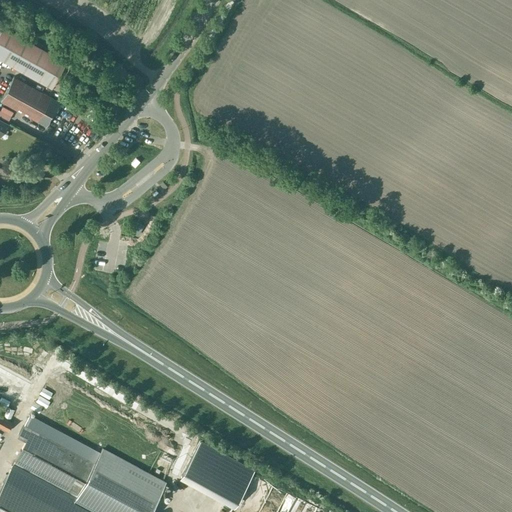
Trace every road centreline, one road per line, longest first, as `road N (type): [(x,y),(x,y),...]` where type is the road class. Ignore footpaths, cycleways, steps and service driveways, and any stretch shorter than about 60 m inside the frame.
road 1 (trunk): [(395,511),(117,336)]
road 2 (tertiary): [(67,189),(144,100),(210,0)]
